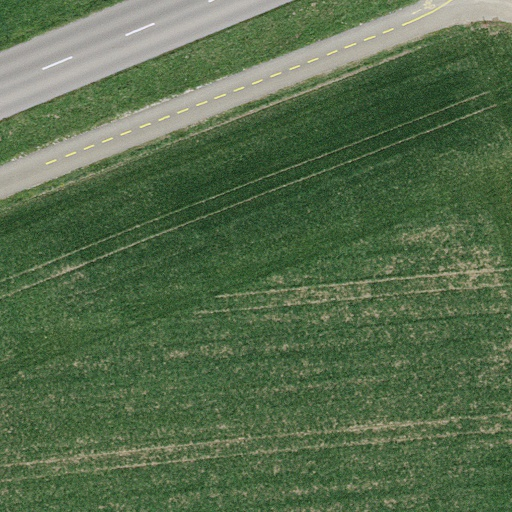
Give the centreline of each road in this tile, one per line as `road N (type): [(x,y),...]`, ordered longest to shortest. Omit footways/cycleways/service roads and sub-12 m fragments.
road 1 (track): [(486,0),(0,191)]
road 2 (tertiary): [(226,0),(0,90)]
